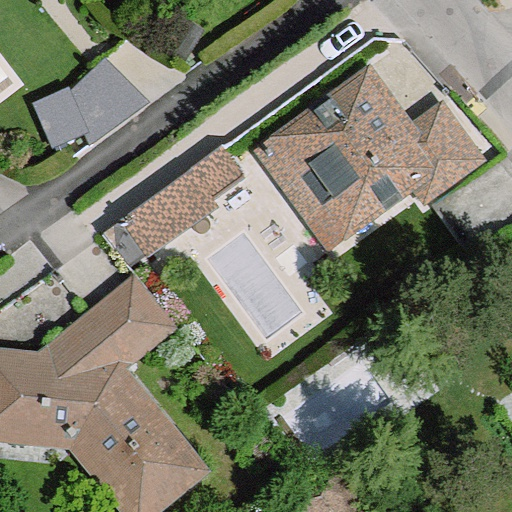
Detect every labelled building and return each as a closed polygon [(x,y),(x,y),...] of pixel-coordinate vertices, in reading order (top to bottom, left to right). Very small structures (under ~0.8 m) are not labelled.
[(130,59),(41,96),(63,149),(152,113),(130,59)] [(370,75),(258,158),(308,225),(321,215),(345,248),(410,200),(420,215),(483,169),(439,109),(410,130),(370,75)] [(246,184),(225,155),(124,228),(145,257),(246,184)] [(129,511),(155,511),(206,472),(120,366),(172,326),(134,281),(42,359),(0,354),(0,436),(73,444),(129,511)] [(374,511),(341,469),(293,506),(297,511),(374,511)]
